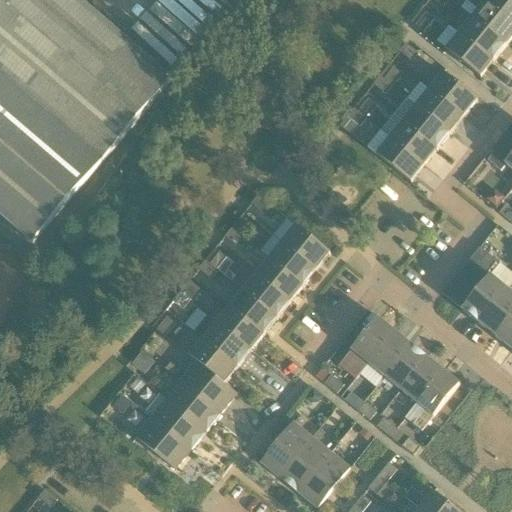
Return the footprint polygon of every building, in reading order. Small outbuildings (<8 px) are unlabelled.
[(0,0),(0,216),(31,244),(101,162),(172,80),(77,0),(0,0)] [(164,0),(202,34),(232,0),(164,0)] [(451,1),(449,0),(432,0),(444,9),(451,1)] [(511,23),(483,0),(465,0),(479,11),(473,18),(508,47),(511,42),(511,23)] [(511,0),(483,0),(511,23),(511,0)] [(412,24),(419,30),(424,34),(434,21),(422,11),(412,24)] [(450,11),(441,21),(451,29),(456,23),(456,16),(450,11)] [(473,18),(460,34),(495,63),(508,47),(473,18)] [(481,80),(495,63),(460,34),(446,51),(481,80)] [(419,55),(407,45),(400,54),(413,64),(419,55)] [(390,66),(383,75),(380,78),(393,88),(403,76),(390,66)] [(443,75),(430,91),(465,119),(478,103),(443,75)] [(374,86),(383,94),(386,96),(393,88),(380,78),(374,86)] [(408,100),(417,107),(452,136),(465,119),(430,91),(422,84),(408,100)] [(364,98),(354,111),(366,121),(377,108),(364,98)] [(417,107),(403,124),(438,152),(452,136),(417,107)] [(354,136),(360,129),(366,121),(354,111),(341,126),(354,136)] [(390,140),(425,168),(438,152),(403,124),(390,140)] [(381,133),(368,149),(377,156),(383,161),(411,184),(412,185),(425,168),(390,140),(381,133)] [(511,171),(511,138),(509,136),(488,162),(501,173),(506,167),(511,171)] [(259,198),(252,206),(265,216),(271,208),(259,198)] [(511,211),(507,207),(500,215),(511,224),(511,211)] [(232,231),(244,241),(255,228),(243,218),(232,231)] [(283,244),(318,272),(331,256),(296,228),(283,244)] [(226,238),(238,249),(245,253),(251,246),(244,241),(232,231),(226,238)] [(270,260),(305,289),(318,272),(283,244),(270,260)] [(229,260),(216,250),(206,263),(219,273),(224,266),(229,269),(233,265),(228,261),(229,260)] [(476,256),(473,259),(492,275),(499,266),(480,250),(476,256)] [(257,251),(244,266),(292,305),(305,289),(270,260),(269,261),(257,251)] [(473,259),(465,268),(485,284),(491,276),(492,275),(473,259)] [(219,273),(206,263),(200,271),(212,281),(219,273)] [(244,267),(231,283),(243,293),(278,321),(292,305),(244,266),(244,267)] [(485,284),(465,268),(458,277),(478,293),(485,284)] [(478,293),(458,277),(451,286),(470,302),(478,293)] [(508,290),(491,277),(485,284),(478,293),(470,302),(463,311),(462,312),(479,325),(508,290)] [(190,283),(180,295),(192,305),(203,293),(190,283)] [(470,302),(451,286),(443,295),(463,311),(470,302)] [(511,317),(511,293),(508,290),(479,325),(495,338),(511,317)] [(230,309),(265,337),(278,321),(243,293),(230,309)] [(180,295),(173,303),(198,323),(204,315),(199,311),(180,295)] [(217,325),(252,354),(265,337),(230,309),(217,325)] [(176,326),(163,316),(153,328),(166,339),(176,326)] [(511,317),(495,338),(511,351),(511,350),(511,317)] [(208,318),(194,334),(196,335),(197,336),(204,342),(239,370),(252,354),(217,325),(209,319),(208,318)] [(340,367),(348,374),(357,381),(369,367),(395,334),(379,320),(340,367)] [(369,367),(385,379),(411,347),(395,334),(369,367)] [(239,370),(204,342),(191,358),(198,364),(225,386),(239,370)] [(401,393),(428,360),(411,347),(385,379),(401,393)] [(144,377),(155,364),(143,354),(132,366),(144,377)] [(444,373),(428,360),(401,393),(417,406),(444,373)] [(225,386),(198,364),(186,378),(183,383),(222,415),(237,396),(225,386)] [(180,372),(171,365),(166,370),(175,377),(180,372)] [(425,412),(413,426),(422,433),(434,419),(460,386),(444,373),(417,406),(425,412)] [(325,386),(338,396),(344,388),(332,378),(325,386)] [(130,389),(147,403),(155,393),(138,379),(130,389)] [(183,383),(167,402),(207,434),(222,415),(183,383)] [(346,402),(358,412),(365,404),(352,394),(346,402)] [(132,404),(123,397),(114,409),(123,416),(132,404)] [(318,399),(312,407),(317,410),(321,409),(325,405),(318,399)] [(167,402),(152,421),(191,453),(207,434),(167,402)] [(377,414),(365,404),(358,412),(371,423),(377,414)] [(378,429),(383,433),(390,438),(397,430),(385,420),(378,429)] [(152,421),(137,440),(176,471),(191,453),(152,421)] [(281,480),(313,440),(294,425),(262,464),(281,480)] [(363,430),(356,439),(366,446),(373,438),(363,430)] [(390,438),(403,449),(409,440),(397,430),(390,438)] [(320,432),(313,440),(318,444),(325,435),(320,432)] [(300,495),(332,456),(318,444),(313,440),(281,480),(300,495)] [(414,458),(421,450),(409,440),(403,449),(414,458)] [(332,456),(300,495),(319,510),(351,471),(332,456)] [(390,465),(383,473),(380,477),(388,484),(398,472),(390,465)] [(378,497),(388,484),(380,477),(369,490),(378,497)] [(420,511),(421,511),(456,511),(433,494),(427,502),(412,490),(405,499),(420,511)] [(46,492),(33,508),(37,511),(50,511),(58,502),(46,492)] [(363,497),(353,510),(355,511),(364,511),(372,504),(363,497)]
